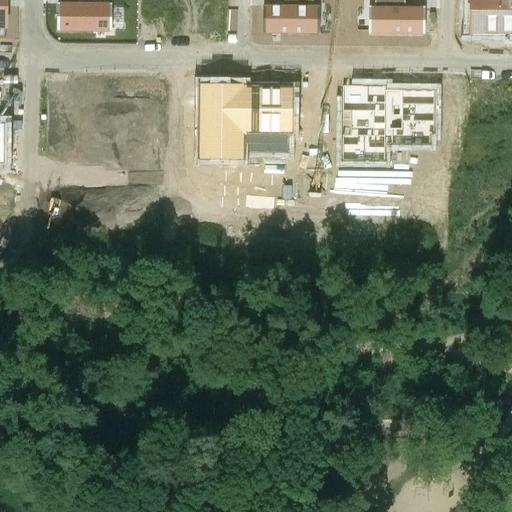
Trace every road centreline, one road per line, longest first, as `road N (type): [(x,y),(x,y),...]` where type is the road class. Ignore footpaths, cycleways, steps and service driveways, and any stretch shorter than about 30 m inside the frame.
road 1 (track): [(511,337),(0,360)]
road 2 (residential): [(242,59),(31,57)]
road 3 (residential): [(447,62),(242,59)]
road 4 (track): [(280,511),(393,341)]
road 5 (residential): [(31,57),(27,245)]
road 6 (track): [(511,383),(457,511)]
